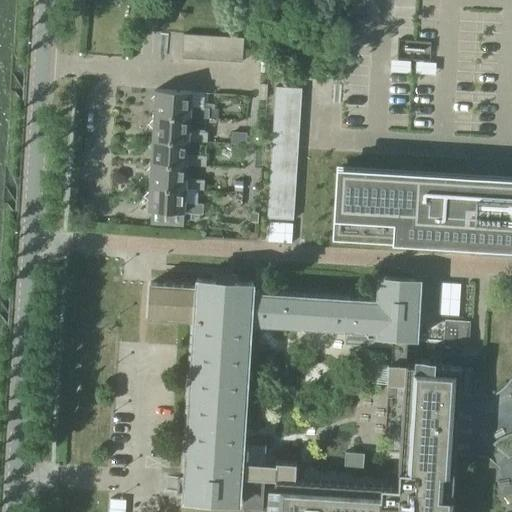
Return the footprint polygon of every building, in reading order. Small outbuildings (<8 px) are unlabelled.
[(183,34),(183,35),(182,58),(242,62),(243,38),(183,34)] [(431,42),(398,41),(397,59),(429,61),(431,42)] [(266,218),(293,220),(301,88),(275,86),(266,218)] [(154,105),(154,114),(189,117),(208,118),(208,108),(190,107),(191,92),(155,90),(155,95),(150,100),(154,105)] [(208,108),(208,118),(218,119),(218,109),(208,108)] [(153,129),(152,138),(188,141),(206,142),(207,132),(189,131),(189,117),(154,114),(153,119),(148,124),(153,129)] [(230,144),(245,145),(246,133),(231,132),(230,144)] [(151,153),(151,162),(186,165),(205,166),(205,156),(187,155),(188,141),(152,138),(152,143),(147,148),(151,153)] [(150,177),(149,186),(185,189),(203,190),(204,180),(186,179),(186,165),(151,162),(150,167),(145,172),(150,177)] [(348,167),(344,231),(407,235),(407,231),(425,232),(424,236),(511,241),(511,177),(428,172),(428,177),(411,175),(411,171),(348,167)] [(185,189),(149,186),(149,191),(143,196),(148,201),(147,211),(202,214),(202,204),(184,203),(185,189)] [(453,511),(453,510),(451,510),(452,507),(454,507),(454,502),(452,501),(457,426),(459,395),(511,398),(511,387),(459,384),(461,367),(434,365),(434,359),(414,358),(413,364),(405,363),(407,338),(417,339),(420,287),(413,279),(385,277),(377,285),(376,298),(253,291),(254,282),(237,281),(237,276),(213,274),(212,280),(195,279),(195,285),(149,282),(147,317),(193,320),(181,500),(239,503),(241,476),(249,477),(249,480),(243,480),(242,506),(262,507),(263,481),(257,481),(257,477),(273,478),(273,486),(267,486),(266,507),(272,507),(271,511),(453,511)] [(444,320),(443,345),(468,347),(469,322),(444,320)]
